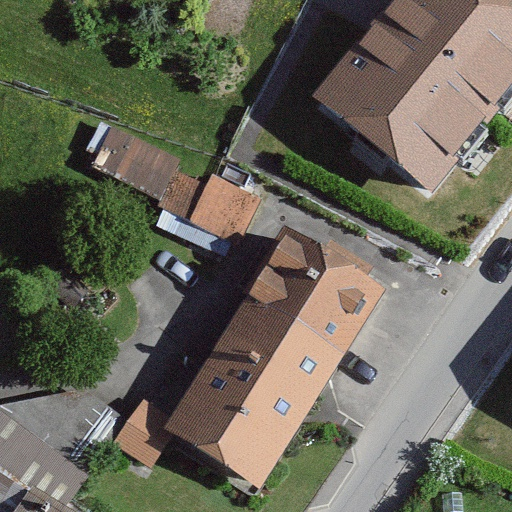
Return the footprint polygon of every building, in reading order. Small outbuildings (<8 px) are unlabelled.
[(511,95),(511,3),(507,0),(392,0),(313,99),(432,195),(511,95)] [(85,170),(243,238),(262,195),(104,127),(85,170)] [(363,277),(323,251),(313,265),(285,247),(157,442),(248,501),(375,306),(353,292),(363,277)] [(61,511),(117,424),(77,399),(0,409),(0,511),(61,511)] [(162,431),(134,412),(107,452),(136,471),(162,431)]
